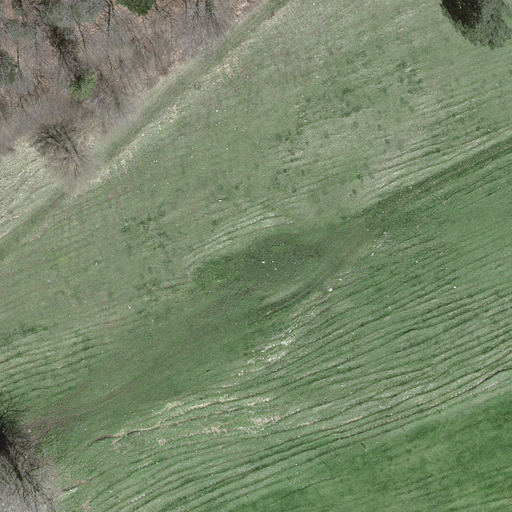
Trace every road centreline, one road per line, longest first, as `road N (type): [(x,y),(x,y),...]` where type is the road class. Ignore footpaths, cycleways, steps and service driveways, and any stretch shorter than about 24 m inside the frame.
road 1 (track): [(0,464),(465,166),(511,145)]
road 2 (track): [(0,254),(273,0)]
